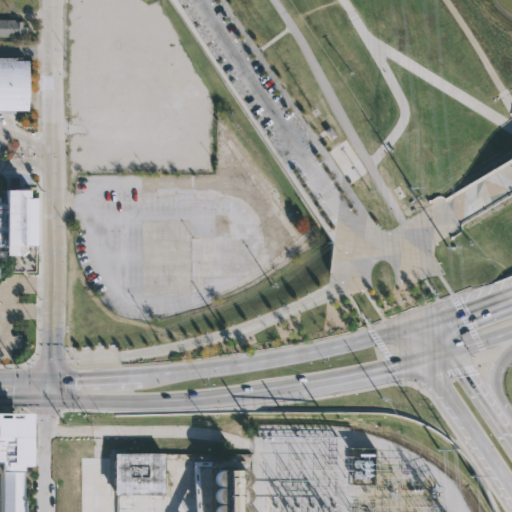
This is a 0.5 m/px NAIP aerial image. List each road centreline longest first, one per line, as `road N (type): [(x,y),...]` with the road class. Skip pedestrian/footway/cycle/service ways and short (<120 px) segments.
road 1 (secondary): [(399,329),(142,375)]
road 2 (residential): [(47,386),(50,167)]
road 3 (residential): [(50,167),(49,0)]
road 4 (secondary): [(418,360),(511,495)]
road 5 (secondary): [(291,385),(418,360)]
road 6 (residential): [(43,511),(47,386)]
road 7 (secondary): [(511,456),(445,352)]
